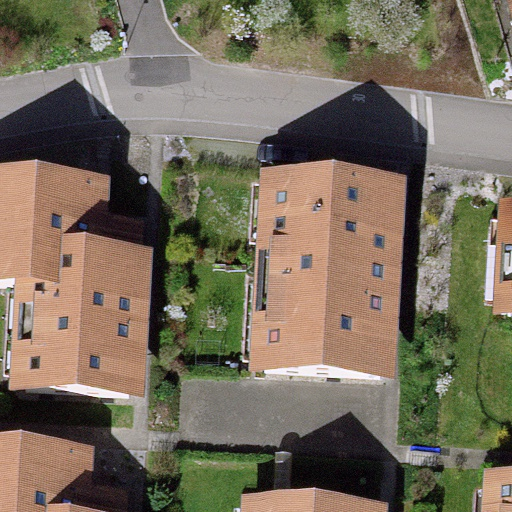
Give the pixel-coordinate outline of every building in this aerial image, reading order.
[(107,184),(0,179),(0,292),(17,293),(13,396),(130,401),(136,255),(138,228),(105,226),(107,184)] [(382,389),(393,189),(261,181),(249,381),(382,389)] [(511,213),(501,213),(496,322),(511,323),(511,213)] [(80,460),(0,453),(0,511),(123,511),(124,499),(87,496),(77,496),(80,460)] [(511,511),(511,485),(486,485),(485,511),(511,511)]
